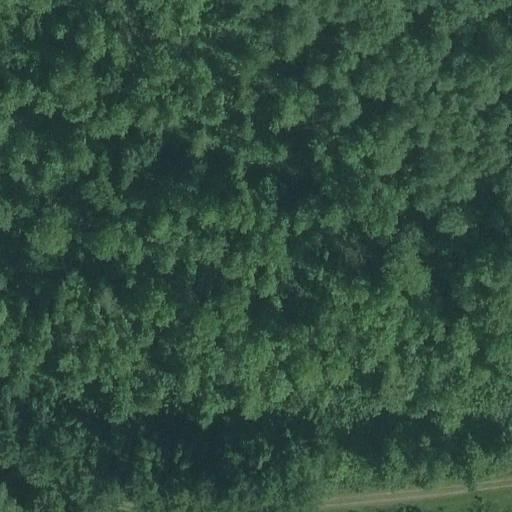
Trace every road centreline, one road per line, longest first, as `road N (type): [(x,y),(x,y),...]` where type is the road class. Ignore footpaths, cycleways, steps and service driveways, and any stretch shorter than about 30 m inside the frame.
road 1 (track): [(511,477),(242,511)]
road 2 (track): [(137,511),(99,507),(0,460)]
